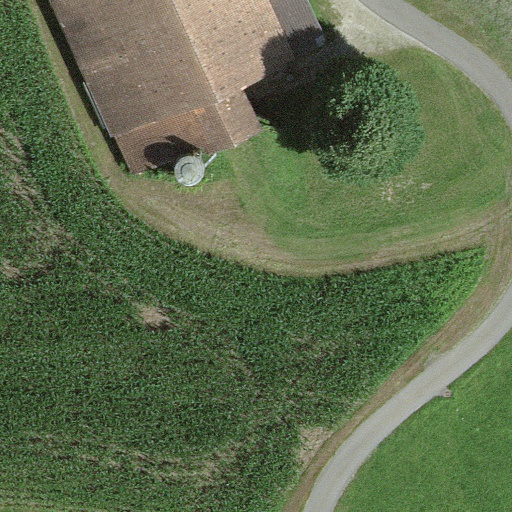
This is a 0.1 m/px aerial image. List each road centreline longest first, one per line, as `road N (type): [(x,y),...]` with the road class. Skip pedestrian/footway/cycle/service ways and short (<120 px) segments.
road 1 (unclassified): [(322,511),(381,435),(511,320)]
road 2 (unclassified): [(511,90),(385,0)]
